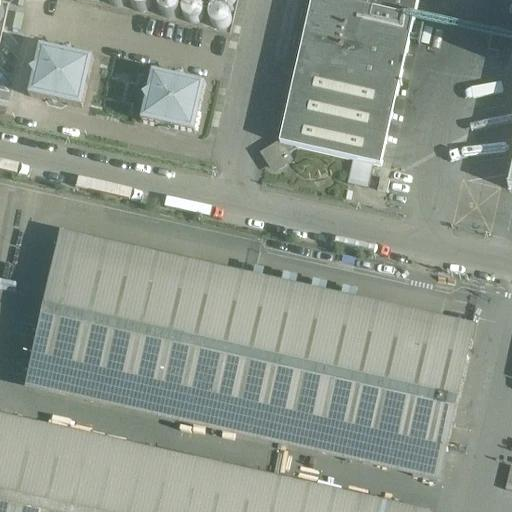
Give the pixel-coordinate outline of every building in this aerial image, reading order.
[(98,8),(102,11),(106,11),(110,10),(114,7),(116,4),(116,0),(93,0),(95,5),(98,8)] [(123,14),(127,16),(131,17),(135,15),(139,13),(141,9),(142,5),(141,1),(140,0),(119,0),(119,1),(118,6),(120,10),(123,14)] [(151,20),(155,22),(159,22),(163,21),(167,19),(169,15),(170,11),(169,7),(167,3),(163,0),(152,0),(149,3),(147,7),(146,12),(148,16),(151,20)] [(210,8),(215,10),(219,10),(223,9),(226,6),(229,3),(229,0),(206,0),(207,4),(210,8)] [(266,165),(271,170),(278,171),(285,168),(289,162),(288,155),(297,150),(381,169),(382,165),(398,97),(414,25),(415,20),(367,9),(369,0),(312,0),(297,69),(280,148),(273,148),(267,152),(265,158),(266,165)] [(286,0),(273,60),(286,63),(300,0),(286,0)] [(178,24),(182,27),(186,27),(190,26),(194,23),(196,20),(197,16),(196,12),(194,7),(190,4),(185,3),(180,4),(176,7),(174,12),(173,16),(175,21),(178,24)] [(205,31),(209,33),(213,33),(217,32),(221,30),(223,26),(224,22),(224,18),(221,14),(217,11),(212,10),(207,11),(203,14),(201,18),(201,23),(202,27),(205,31)] [(40,48),(36,69),(31,72),(34,77),(29,98),(44,101),(50,97),(64,100),(67,106),(82,110),(94,60),(40,48)] [(153,74),(148,94),(143,97),(146,102),(141,123),(157,126),(162,123),(176,126),(180,132),(195,135),(206,86),(153,74)] [(61,236),(33,358),(26,391),(219,435),(440,484),(475,329),(246,277),(61,236)] [(0,418),(0,511),(414,511),(188,460),(0,418)]
